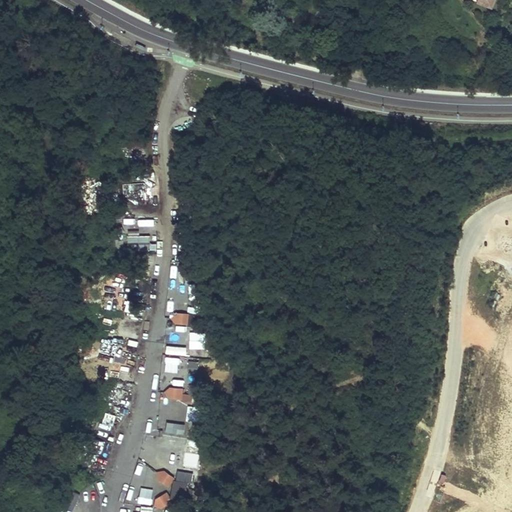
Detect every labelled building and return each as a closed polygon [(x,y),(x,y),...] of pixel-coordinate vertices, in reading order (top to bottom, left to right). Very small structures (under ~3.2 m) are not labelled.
[(492,4),(482,0),(478,0),(477,4),(490,10),(492,4)] [(119,237),(119,251),(156,251),(156,244),(150,244),(150,237),(119,237)] [(174,322),(176,323),(179,324),(180,313),(178,312),(175,315),(171,318),(174,322)] [(180,313),(179,324),(189,324),(190,313),(180,313)] [(185,326),(171,325),(171,335),(184,336),(185,326)] [(189,361),(189,374),(198,374),(198,361),(189,361)] [(165,373),(164,384),(187,386),(187,375),(165,373)] [(167,395),(169,398),(173,398),(174,387),(171,386),(168,389),(165,392),(167,395)] [(174,387),(173,398),(182,399),(183,388),(174,387)] [(192,395),(183,393),(182,402),(191,403),(192,395)] [(201,422),(202,408),(187,407),(186,421),(201,422)] [(103,422),(112,425),(115,416),(105,413),(103,422)] [(166,422),(166,433),(183,434),(184,424),(166,422)] [(161,451),(176,454),(179,439),(164,436),(161,451)] [(182,467),(197,468),(198,454),(183,452),(182,467)] [(157,475),(158,481),(161,483),(168,474),(164,471),(162,472),(157,473),(157,475)] [(168,474),(161,483),(168,488),(175,479),(168,474)] [(167,492),(158,498),(163,507),(172,502),(167,492)] [(153,507),(154,496),(131,493),(129,504),(153,507)] [(158,508),(160,509),(163,507),(158,498),(155,500),(154,503),(154,507),(158,508)]
